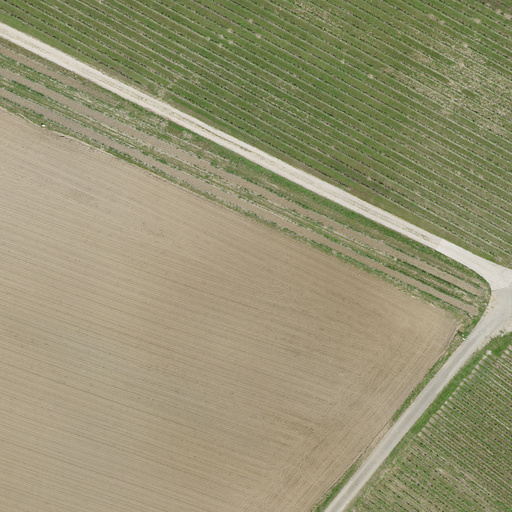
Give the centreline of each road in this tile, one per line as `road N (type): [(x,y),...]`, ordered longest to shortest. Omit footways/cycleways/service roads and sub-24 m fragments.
road 1 (track): [(0,29),(511,280)]
road 2 (unclassified): [(332,511),(484,327),(511,304)]
